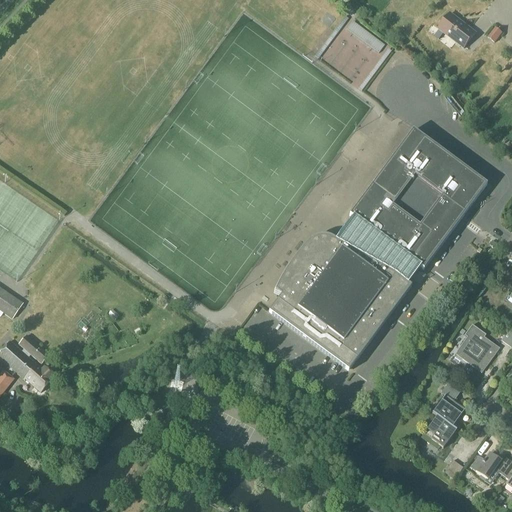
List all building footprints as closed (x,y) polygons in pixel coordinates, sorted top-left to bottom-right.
[(438,30),(463,49),(476,34),(450,14),(447,18),(445,18),(443,20),(442,22),(442,24),(443,24),(438,30)] [(495,28),(487,39),(495,44),(503,33),(495,28)] [(280,297),(270,311),(350,370),(356,362),(411,288),(408,286),(420,270),(423,272),(486,186),(412,131),(349,217),(352,219),(335,241),(330,239),(324,237),(317,238),(312,241),(311,241),(310,242),(309,243),(295,258),(284,275),(278,285),(274,292),(280,297)] [(22,305),(0,289),(0,311),(12,320),(22,305)] [(484,338),(485,336),(471,326),(464,336),(466,338),(455,354),(480,372),(485,366),(486,367),(499,349),(484,338)] [(511,334),(507,332),(500,342),(511,350),(511,334)] [(0,352),(0,359),(24,381),(25,380),(40,394),(55,378),(48,371),(45,374),(28,359),(30,356),(41,365),(49,357),(26,337),(19,346),(24,350),(21,353),(9,343),(0,352)] [(3,372),(0,375),(0,397),(14,380),(3,372)] [(444,397),(432,414),(436,417),(451,428),(452,428),(464,410),(453,402),(461,392),(449,383),(440,394),(444,397)] [(423,435),(420,438),(437,451),(440,447),(443,449),(456,431),(452,428),(451,428),(436,417),(423,435)] [(479,458),(471,469),(487,481),(494,471),(507,480),(511,473),(511,464),(495,452),(492,456),(489,454),(484,462),(479,458)] [(462,469),(452,462),(444,474),(453,481),(462,469)]
